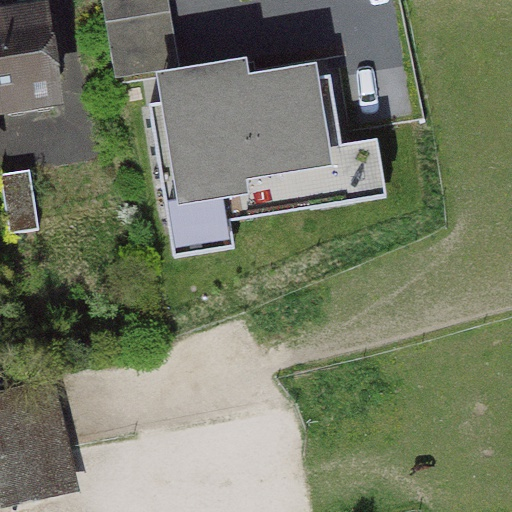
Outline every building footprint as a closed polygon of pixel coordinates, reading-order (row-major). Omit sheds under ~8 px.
[(0,112),(50,104),(37,16),(0,21),(0,112)] [(329,86),(144,115),(165,246),(349,218),(329,86)] [(0,204),(5,238),(34,233),(25,174),(0,177),(0,204)] [(76,246),(111,240),(106,211),(72,216),(76,246)] [(54,497),(29,391),(0,397),(0,480),(7,509),(54,497)]
